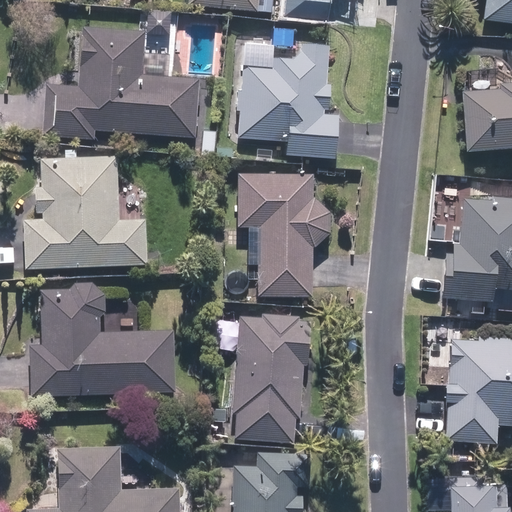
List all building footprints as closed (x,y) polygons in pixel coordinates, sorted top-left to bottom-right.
[(511,0),(483,0),(482,14),(511,17),(511,0)] [(97,123),(189,128),(192,79),(167,78),(168,60),(144,59),(145,28),(93,26),(91,57),(82,56),(81,85),(46,83),(44,133),(97,135),(97,123)] [(275,62),(245,60),(241,132),(286,135),(285,146),(337,149),(340,108),(324,107),(328,43),(304,42),(304,51),(296,50),(296,58),(276,57),(275,62)] [(511,139),(511,78),(465,81),(468,144),(511,139)] [(117,152),(43,153),(44,183),(37,183),(38,211),(44,211),(44,217),(24,218),(25,261),(144,259),(144,216),(118,216),(117,152)] [(321,176),(243,172),(240,222),(267,224),(264,288),(309,290),(312,239),(331,240),(332,209),(320,208),(321,176)] [(511,199),(463,198),(461,240),(456,239),(456,250),(446,249),(444,292),(485,293),(485,282),(511,282),(511,199)] [(30,342),(31,387),(161,384),(161,374),(177,374),(175,323),(100,324),(99,293),(41,294),(42,342),(30,342)] [(315,310),(241,308),(237,427),(299,429),(302,338),(315,339),(315,310)] [(511,336),(452,335),(449,433),(493,434),(494,419),(511,419),(511,336)] [(59,508),(28,508),(27,511),(176,511),(176,488),(133,488),(133,448),(58,448),(59,508)] [(314,466),(234,464),(232,511),(297,511),(298,508),(313,509),(314,466)] [(505,511),(504,479),(446,482),(448,511),(505,511)]
